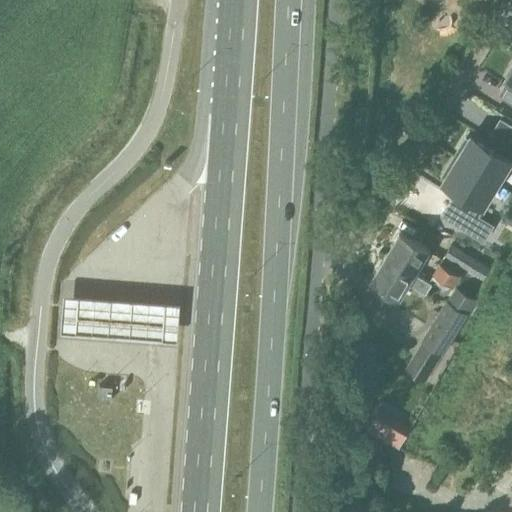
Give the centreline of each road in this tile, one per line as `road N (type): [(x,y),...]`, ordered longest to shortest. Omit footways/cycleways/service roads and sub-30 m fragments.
road 1 (unclassified): [(87,511),(40,427),(34,394),(43,270),(82,204),(133,152),(162,88),(177,0)]
road 2 (primary): [(232,0),(195,511)]
road 3 (primary): [(259,511),(289,0)]
road 4 (residential): [(320,244),(367,234),(511,0)]
road 5 (unclassified): [(320,244),(299,511)]
road 6 (unclassified): [(335,0),(320,244)]
